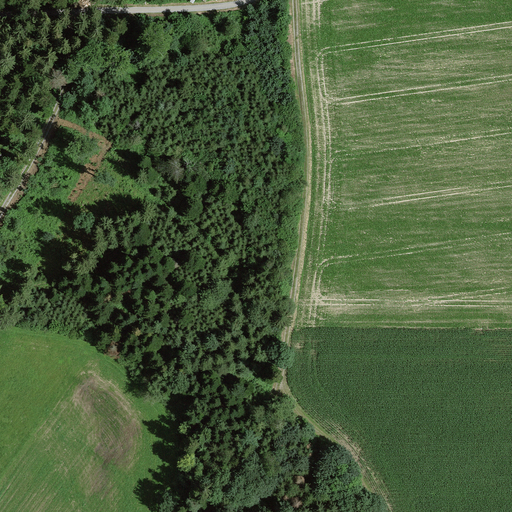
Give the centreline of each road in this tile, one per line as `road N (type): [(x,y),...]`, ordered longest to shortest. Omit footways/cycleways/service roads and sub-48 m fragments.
road 1 (track): [(294,0),(306,169),(282,382),(290,406),(357,463),(378,511)]
road 2 (track): [(0,13),(250,0)]
road 3 (track): [(68,11),(64,69),(0,218)]
